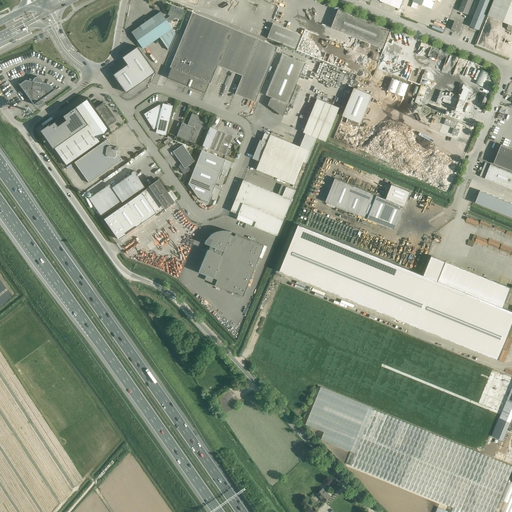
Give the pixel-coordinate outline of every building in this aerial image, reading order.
[(219,0),(215,13),(238,22),(245,0),(219,0)] [(259,0),(248,33),(264,38),(274,9),(267,7),(269,0),(259,0)] [(379,0),(379,1),(400,9),(403,0),(379,0)] [(413,0),(413,1),(431,9),(434,0),(413,0)] [(462,0),(458,10),(468,14),(473,0),(462,0)] [(479,30),(491,0),(479,0),(470,26),(473,27),(473,29),(475,30),(477,29),(479,30)] [(511,0),(493,0),(488,15),(509,24),(507,29),(511,30),(511,0)] [(175,33),(172,28),(168,23),(176,17),(180,19),(183,10),(171,6),(168,15),(172,16),(166,20),(160,11),(131,32),(143,48),(159,37),(169,50),(175,33)] [(338,9),(331,28),(382,48),(390,29),(338,9)] [(171,68),(167,77),(205,92),(209,83),(210,83),(217,65),(242,75),(235,93),(235,94),(255,102),(277,47),(192,12),(170,67),(171,68)] [(459,32),(463,24),(454,21),(451,29),(453,30),(455,32),(455,31),(459,32)] [(273,23),(267,38),(294,49),(300,34),(273,23)] [(125,62),(126,62),(127,64),(119,70),(119,69),(112,74),(119,84),(120,83),(126,92),(155,72),(137,46),(128,52),(121,57),(125,62)] [(282,54),(265,95),(272,97),(269,104),(282,114),(286,103),(287,104),(304,63),(282,54)] [(482,87),(489,73),(482,70),(475,83),(482,87)] [(42,84),(42,82),(42,81),(42,79),(41,78),(40,77),(38,76),(37,76),(36,76),(34,78),(33,79),(33,80),(33,82),(26,81),(20,85),(19,83),(18,83),(34,104),(36,103),(38,105),(43,102),(41,99),(55,89),(53,90),(49,85),(42,84)] [(361,124),(373,96),(372,95),(354,88),(345,110),(342,116),(361,124)] [(442,91),(439,101),(444,102),(445,98),(452,100),(452,102),(456,103),(458,97),(448,94),(446,94),(446,92),(442,91)] [(53,121),(40,130),(53,148),(54,148),(66,165),(100,141),(98,138),(110,129),(108,126),(116,120),(103,102),(95,108),(88,97),(75,106),(62,115),(64,118),(56,124),(53,121)] [(300,146),(271,134),(267,142),(260,139),(253,158),(260,161),(257,169),(294,184),(303,161),(306,163),(317,137),(326,141),(339,108),(317,98),(303,132),(306,133),(300,146)] [(458,115),(464,100),(459,98),(455,110),(452,109),(449,115),(453,116),(459,118),(460,116),(458,115)] [(144,114),(153,129),(156,127),(157,127),(156,132),(165,135),(172,105),(162,103),(161,107),(159,105),(144,114)] [(192,113),(187,124),(182,122),(176,135),(189,141),(195,143),(204,120),(196,117),(197,115),(192,113)] [(457,123),(446,119),(444,124),(453,128),(451,134),(457,136),(459,131),(455,129),(457,123)] [(202,145),(210,148),(217,151),(217,152),(225,155),(228,147),(229,144),(233,136),(225,132),(210,126),(202,145)] [(107,139),(74,162),(89,183),(122,159),(118,154),(116,154),(117,150),(116,149),(117,149),(117,148),(116,146),(115,146),(114,147),(114,146),(111,145),(111,144),(107,139)] [(183,144),(172,151),(182,164),(179,167),(184,174),(190,169),(188,166),(194,161),(183,144)] [(511,148),(501,144),(494,163),(511,170),(511,148)] [(196,164),(221,174),(223,169),(221,168),(225,159),(202,149),(196,164)] [(482,171),(480,176),(485,178),(511,189),(511,172),(491,164),(490,164),(485,162),(483,167),(482,171)] [(221,174),(196,164),(190,178),(214,187),(217,178),(219,179),(221,174)] [(109,184),(89,198),(101,216),(144,187),(136,175),(137,173),(135,171),(133,170),(131,172),(131,174),(112,187),(109,184)] [(214,187),(190,178),(188,183),(198,197),(203,199),(202,201),(209,204),(212,197),(210,196),(214,187)] [(335,178),(325,202),(335,206),(395,230),(405,206),(335,178)] [(158,180),(104,219),(118,239),(175,199),(169,191),(167,192),(158,180)] [(277,235),(284,219),(296,190),(286,186),(283,196),(252,183),(244,180),(231,211),(256,221),(255,226),(277,235)] [(391,184),(387,195),(406,203),(410,191),(391,184)] [(475,201),(480,203),(485,192),(479,189),(475,201)] [(493,195),(485,192),(480,203),(488,206),(493,195)] [(500,198),(493,195),(488,206),(495,209),(500,198)] [(500,198),(495,209),(501,211),(506,200),(500,198)] [(506,200),(501,211),(507,214),(511,203),(506,200)] [(432,256),(424,275),(299,224),(280,271),(419,328),(497,359),(511,323),(511,310),(438,280),(446,262),(432,256)] [(234,236),(230,234),(231,231),(230,231),(228,231),(227,230),(226,230),(223,230),(220,230),(218,231),(217,231),(214,232),(213,233),(212,233),(211,234),(209,235),(208,237),(207,238),(205,240),(204,243),(210,245),(208,249),(207,249),(198,272),(206,275),(204,279),(215,283),(214,285),(243,296),(259,257),(262,258),(267,246),(235,233),(234,236)] [(503,440),(510,422),(511,417),(511,386),(492,435),(503,440)] [(354,453),(372,409),(321,387),(306,425),(324,432),(321,440),(346,450),(354,453)] [(226,412),(238,403),(228,389),(216,397),(216,398),(213,400),(223,414),(226,412)] [(349,465),(453,507),(465,511),(511,511),(511,483),(507,481),(511,470),(511,465),(469,448),(372,409),(354,453),(349,465)] [(507,449),(503,459),(507,461),(511,450),(507,449)] [(323,488),(317,494),(324,502),(331,496),(323,488)]
